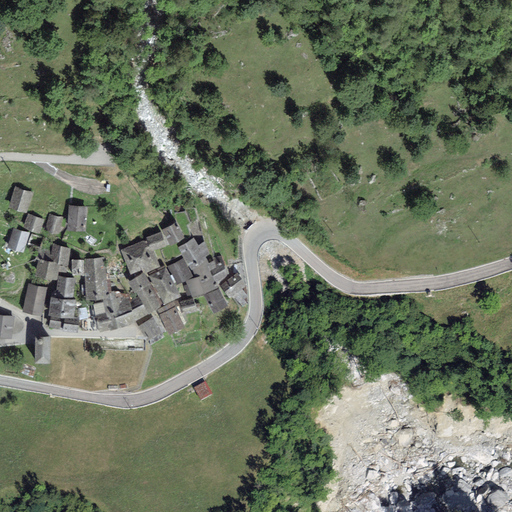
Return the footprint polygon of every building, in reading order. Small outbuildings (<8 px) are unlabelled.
[(32,192),(14,186),(8,206),(26,211),(32,192)] [(86,205),(68,205),(68,229),(85,229),(86,205)] [(43,219),(28,213),(23,226),(38,232),(43,219)] [(62,217),(49,214),(45,230),(58,233),(62,217)] [(183,235),(176,220),(162,228),(169,242),(183,235)] [(30,233),(14,228),(7,246),(23,251),(30,233)] [(147,236),(148,238),(152,248),(166,242),(161,230),(147,236)] [(148,238),(120,250),(130,274),(158,263),(152,248),(148,238)] [(197,244),(193,238),(179,248),(192,267),(205,258),(211,254),(202,241),(197,244)] [(69,247),(52,243),(49,258),(67,262),(69,247)] [(103,257),(83,259),(87,298),(108,296),(103,257)] [(58,262),(39,258),(36,273),(55,277),(58,262)] [(183,258),(168,265),(176,282),(192,275),(183,258)] [(195,276),(186,280),(192,296),(218,286),(215,279),(207,262),(205,258),(192,267),(195,276)] [(214,259),(207,262),(215,279),(230,272),(224,261),(217,265),(214,259)] [(179,293),(165,265),(150,273),(164,301),(179,293)] [(236,271),(221,286),(231,297),(247,282),(236,271)] [(143,272),(129,281),(143,303),(148,311),(162,302),(143,272)] [(74,278),(59,276),(56,294),(71,297),(74,278)] [(47,287),(29,283),(23,309),(41,314),(47,287)] [(219,288),(205,295),(213,311),(227,305),(219,288)] [(75,298),(51,295),(48,313),(73,316),(75,298)] [(148,311),(143,303),(132,309),(118,313),(115,296),(92,301),(97,315),(83,317),(83,329),(101,328),(123,324),(137,319),(148,311)] [(195,301),(182,305),(184,313),(198,309),(195,301)] [(176,302),(159,309),(170,332),(186,324),(176,302)] [(14,316),(0,314),(0,336),(11,338),(14,316)] [(152,317),(139,324),(147,340),(161,333),(152,317)] [(79,322),(50,318),(49,325),(78,329),(79,322)] [(51,334),(34,335),(35,360),(51,360),(51,334)]
